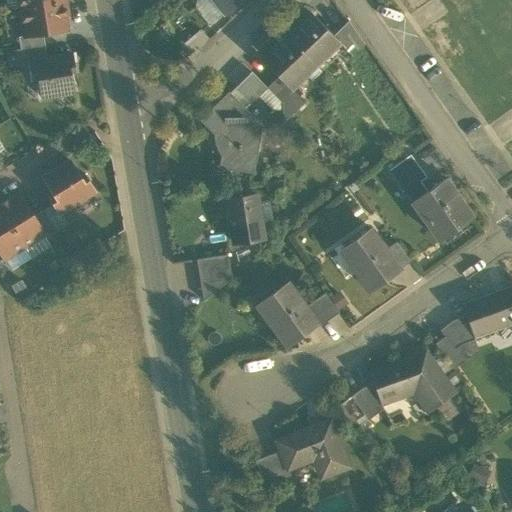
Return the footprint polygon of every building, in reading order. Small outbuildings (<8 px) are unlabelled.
[(65,2),(64,0),(17,0),(19,9),(65,2)] [(195,0),(195,2),(194,7),(207,25),(221,14),(209,0),(195,0)] [(209,0),(221,14),(237,0),(209,0)] [(67,30),(64,16),(63,9),(66,8),(65,2),(19,9),(24,36),(24,37),(42,34),(67,30)] [(311,14),(287,38),(313,64),(336,42),(336,41),(332,37),(311,14)] [(336,42),(351,56),(364,45),(348,22),(332,37),(336,41),(336,42)] [(13,51),(15,63),(31,61),(30,60),(46,57),(44,46),(42,34),(24,37),(24,36),(18,37),(20,50),(13,51)] [(289,87),(313,64),(287,38),(262,62),(278,77),(288,88),(289,87)] [(72,93),(69,74),(68,68),(73,67),(71,54),(46,57),(30,60),(31,61),(34,83),(39,82),(41,98),(72,93)] [(250,105),(267,89),(266,88),(251,72),(234,89),(250,105)] [(278,77),(266,88),(267,89),(282,104),(282,117),(289,117),(303,103),(289,87),(288,88),(278,77)] [(220,166),(251,169),(258,126),(228,95),(202,119),(225,143),(220,166)] [(390,171),(405,192),(427,176),(411,155),(390,171)] [(43,177),(53,194),(56,199),(52,202),(53,204),(59,213),(60,213),(94,192),(82,172),(78,175),(69,161),(43,177)] [(412,202),(434,187),(427,176),(405,192),(412,202)] [(412,202),(440,241),(473,217),(445,178),(434,187),(412,202)] [(19,193),(8,200),(4,202),(4,201),(0,203),(0,208),(24,247),(43,235),(44,234),(33,216),(19,193)] [(226,200),(233,243),(263,238),(256,195),(226,200)] [(53,204),(43,210),(56,231),(67,224),(60,213),(59,213),(53,204)] [(0,208),(0,254),(3,259),(4,259),(24,247),(0,208)] [(45,238),(56,231),(43,210),(33,216),(44,234),(43,235),(45,238)] [(355,270),(369,291),(388,277),(387,275),(397,268),(398,270),(400,268),(386,249),(371,228),(344,248),(358,267),(355,270)] [(386,249),(400,268),(410,261),(396,242),(386,249)] [(196,260),(203,301),(231,279),(227,255),(196,260)] [(387,275),(388,277),(398,270),(397,268),(387,275)] [(271,326),(285,345),(304,332),(302,330),(313,322),(314,321),(305,307),(287,283),(256,305),(258,308),(261,306),(274,324),(271,326)] [(511,320),(511,286),(463,305),(468,316),(474,334),(475,334),(511,320)] [(315,324),(318,328),(338,313),(324,293),(305,307),(314,321),(313,322),(315,324)] [(258,308),(271,326),(274,324),(261,306),(258,308)] [(443,333),(455,349),(462,344),(476,339),(475,334),(474,334),(468,316),(453,321),(441,330),(443,333)] [(302,330),(304,332),(315,324),(313,322),(302,330)] [(432,341),(444,357),(455,349),(443,333),(432,341)] [(412,393),(427,414),(454,393),(424,353),(368,374),(372,384),(379,405),(412,393)] [(350,397),(367,420),(381,410),(379,405),(372,384),(362,388),(350,397)] [(313,459),(321,478),(350,467),(331,418),(276,440),(280,451),(287,470),(288,469),(313,459)] [(255,461),(265,485),(290,475),(288,469),(287,470),(280,451),(255,461)]
